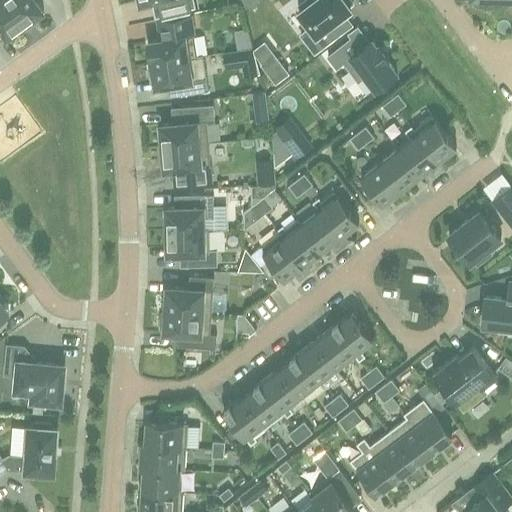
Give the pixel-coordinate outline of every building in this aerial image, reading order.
[(25,23),(8,0),(0,0),(0,27),(7,37),(9,35),(11,39),(23,30),(21,26),(25,23)] [(8,0),(25,23),(29,21),(32,24),(44,15),(41,12),(44,10),(36,0),(8,0)] [(351,9),(350,6),(353,3),(350,0),(305,0),(299,5),(302,9),(298,12),(310,27),(300,35),(315,53),(341,34),(333,23),(351,9)] [(152,64),(197,56),(191,15),(157,21),(160,39),(148,41),(152,64)] [(236,33),(239,48),(261,45),(258,30),(236,33)] [(389,58),(379,45),(377,47),(371,40),(370,41),(361,48),(352,37),(328,56),(336,68),(344,63),(359,82),(367,76),(376,89),(397,73),(387,60),(389,58)] [(253,47),(244,49),(246,61),(255,60),(253,47)] [(208,90),(204,66),(194,68),(193,58),(197,57),(197,56),(152,64),(152,67),(148,67),(151,83),(154,82),(155,86),(178,82),(180,94),(208,90)] [(254,93),(257,121),(269,119),(265,91),(254,93)] [(398,93),(390,100),(398,111),(406,104),(398,93)] [(398,111),(390,100),(382,106),(390,117),(398,111)] [(208,143),(206,121),(215,120),(213,104),(181,107),(183,122),(160,124),(162,147),(208,143)] [(411,126),(410,127),(437,161),(456,147),(432,115),(414,129),(411,126)] [(366,126),(358,132),(366,143),(374,137),(366,126)] [(437,161),(410,127),(405,131),(410,138),(397,147),(419,175),(437,161)] [(366,143),(358,132),(350,138),(358,149),(366,143)] [(210,165),(208,143),(162,147),(164,169),(174,169),(176,184),(212,181),(210,165)] [(419,175),(397,147),(379,161),(401,189),(419,175)] [(401,189),(379,161),(361,175),(382,203),(401,189)] [(276,162),(258,168),(262,179),(279,173),(276,162)] [(304,174),(297,179),(305,190),(313,184),(304,174)] [(305,190),(297,179),(288,186),(297,197),(305,190)] [(511,185),(493,200),(511,224),(511,185)] [(319,197),(313,201),(340,236),(359,222),(334,190),(321,200),(319,197)] [(204,228),(204,218),(214,217),(213,194),(189,195),(189,207),(166,207),(167,230),(209,229),(209,228),(204,228)] [(264,196),(257,202),(265,213),(273,207),(264,196)] [(340,236),(313,201),(312,202),(318,209),(301,222),(323,250),(340,236)] [(265,213),(257,202),(248,209),(257,220),(265,213)] [(480,210),(449,235),(470,261),(473,259),(477,265),(492,253),(487,247),(501,237),(480,210)] [(323,250),(301,222),(298,218),(285,228),(283,225),(277,229),(305,264),(323,250)] [(209,249),(209,229),(167,230),(168,253),(189,252),(189,265),(218,265),(217,249),(209,249)] [(305,264),(277,229),(276,230),(279,233),(261,247),(285,279),(305,264)] [(212,312),(214,277),(189,275),(189,288),(167,286),(165,309),(212,312)] [(511,299),(487,297),(484,325),(499,327),(498,331),(511,333),(511,299)] [(0,318),(9,312),(0,299),(0,318)] [(210,334),(212,312),(165,309),(165,312),(161,312),(160,328),(164,328),(164,332),(184,333),(184,346),(216,348),(217,334),(210,334)] [(373,339),(351,311),(333,325),(360,360),(365,356),(360,349),(373,339)] [(360,360),(333,325),(315,339),(336,367),(353,354),(359,361),(360,360)] [(336,367),(315,339),(297,353),(318,381),(336,367)] [(33,398),(60,401),(64,365),(35,362),(36,359),(24,346),(7,344),(6,360),(6,361),(5,374),(18,375),(16,388),(33,390),(33,398)] [(496,376),(473,346),(460,358),(457,354),(433,375),(463,412),(488,393),(483,386),(496,376)] [(318,381),(297,353),(279,367),(300,395),(318,381)] [(376,365),(368,371),(377,382),(385,376),(376,365)] [(300,395),(279,367),(261,381),(288,416),(293,412),(287,404),(300,395)] [(377,382),(368,371),(360,378),(369,389),(377,382)] [(399,391),(391,380),(383,385),(392,396),(399,391)] [(288,416),(261,381),(243,395),(267,427),(284,414),(287,417),(288,416)] [(392,396),(383,385),(375,392),(384,402),(392,396)] [(348,398),(352,408),(368,403),(364,392),(348,398)] [(340,393),(332,399),(341,410),(349,404),(340,393)] [(267,427),(243,395),(224,410),(251,445),(257,440),(255,437),(267,427)] [(433,450),(452,435),(424,398),(404,413),(433,450)] [(341,410),(332,399),(324,406),(333,417),(341,410)] [(362,419),(354,408),(346,414),(355,425),(362,419)] [(414,464),(433,450),(404,413),(403,413),(406,417),(388,431),(414,464)] [(355,425),(346,414),(338,420),(346,431),(355,425)] [(141,443),(141,444),(187,447),(188,423),(147,420),(145,443),(141,443)] [(304,421),(296,427),(305,438),(313,432),(304,421)] [(56,458),(58,427),(51,427),(51,423),(35,422),(35,426),(28,425),(26,456),(9,455),(2,459),(0,455),(0,473),(8,469),(54,472),(55,458),(56,458)] [(305,438),(296,427),(288,434),(297,444),(305,438)] [(414,464),(388,431),(370,445),(364,437),(364,438),(395,478),(414,464)] [(333,475),(350,463),(329,435),(322,441),(329,451),(314,462),(323,475),(330,470),(333,475)] [(395,478),(364,438),(356,443),(362,451),(350,460),(375,493),(395,478)] [(213,441),(212,449),(224,450),(225,442),(213,441)] [(279,458),(287,452),(278,441),(270,448),(279,458)] [(178,447),(187,448),(187,447),(141,444),(140,466),(180,469),(180,468),(177,468),(178,447)] [(224,458),(224,450),(212,449),(212,457),(224,458)] [(291,466),(287,460),(277,467),(282,473),(291,466)] [(180,479),(180,469),(140,466),(140,467),(143,468),(142,489),(184,492),(184,491),(179,491),(180,479)] [(464,511),(508,511),(504,506),(511,500),(511,498),(493,473),(468,491),(476,502),(464,511)] [(329,477),(310,491),(326,511),(350,511),(354,510),(329,477)] [(219,495),(224,501),(233,494),(229,487),(219,495)] [(182,511),(184,492),(142,489),(140,511),(182,511)] [(326,511),(310,491),(315,498),(298,511),(292,504),(292,505),(297,511),(326,511)]
